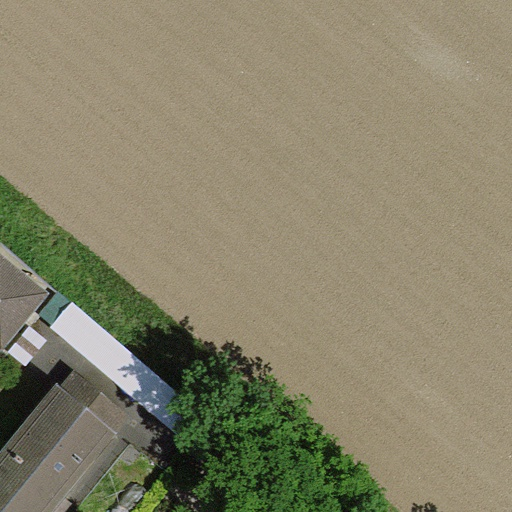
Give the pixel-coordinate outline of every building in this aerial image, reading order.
[(2,263),(0,264),(0,343),(3,346),(42,299),(2,263)] [(210,422),(74,308),(60,328),(194,443),(210,422)] [(79,381),(65,398),(113,435),(126,419),(79,381)] [(65,398),(0,477),(0,511),(48,511),(113,435),(65,398)] [(264,511),(313,511),(285,488),(264,511)]
